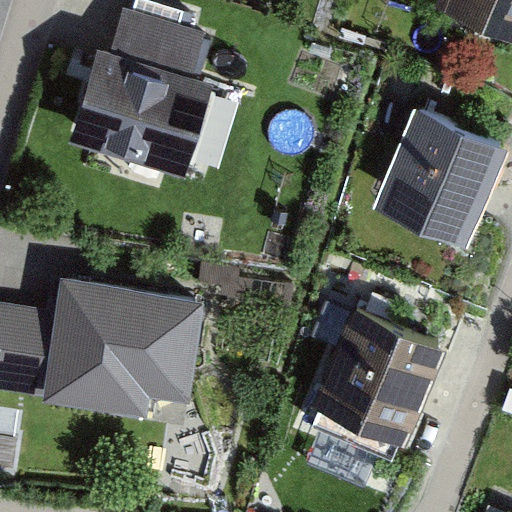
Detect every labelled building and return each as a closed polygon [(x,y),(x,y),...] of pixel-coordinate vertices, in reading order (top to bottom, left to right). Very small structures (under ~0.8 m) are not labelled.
[(511,0),(452,0),(511,25),(511,0)] [(110,46),(99,42),(72,125),(192,163),(218,80),(190,71),(202,34),(122,9),(110,46)] [(506,137),(421,103),(384,196),(469,229),(506,137)] [(55,303),(0,297),(0,388),(137,402),(139,384),(188,389),(198,291),(58,277),(55,303)] [(445,339),(355,301),(314,400),(404,437),(445,339)]
